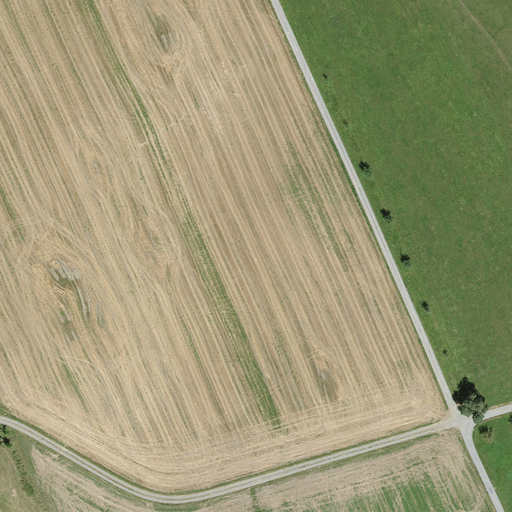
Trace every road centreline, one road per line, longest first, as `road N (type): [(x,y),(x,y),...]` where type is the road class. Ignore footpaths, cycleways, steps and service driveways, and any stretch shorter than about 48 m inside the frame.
road 1 (track): [(0,421),(156,499),(191,499),(461,422)]
road 2 (track): [(273,0),(461,422)]
